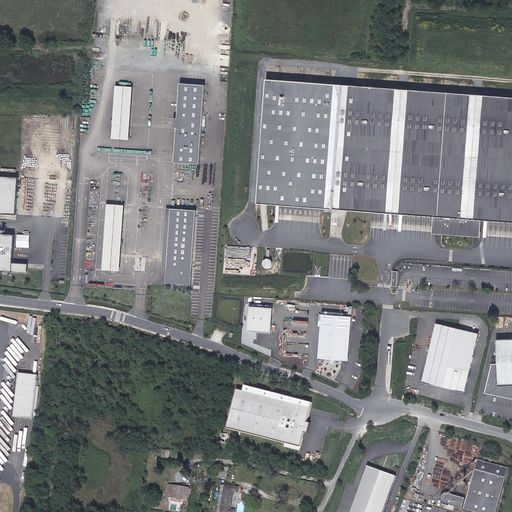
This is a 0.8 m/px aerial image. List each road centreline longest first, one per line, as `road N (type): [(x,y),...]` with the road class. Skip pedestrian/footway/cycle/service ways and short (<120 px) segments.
road 1 (unclassified): [(0,299),(117,316),(374,405)]
road 2 (track): [(356,70),(511,80)]
road 3 (unclassified): [(389,251),(374,405)]
road 4 (unclassified): [(374,405),(395,403),(511,434)]
road 5 (unclassified): [(374,405),(318,511)]
